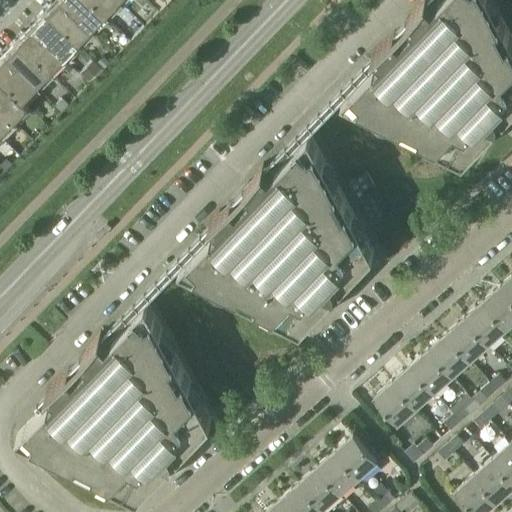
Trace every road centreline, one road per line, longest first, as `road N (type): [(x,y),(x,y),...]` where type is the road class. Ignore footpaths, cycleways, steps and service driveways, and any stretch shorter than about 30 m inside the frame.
road 1 (unclassified): [(511,207),(166,511)]
road 2 (tertiary): [(21,271),(280,0)]
